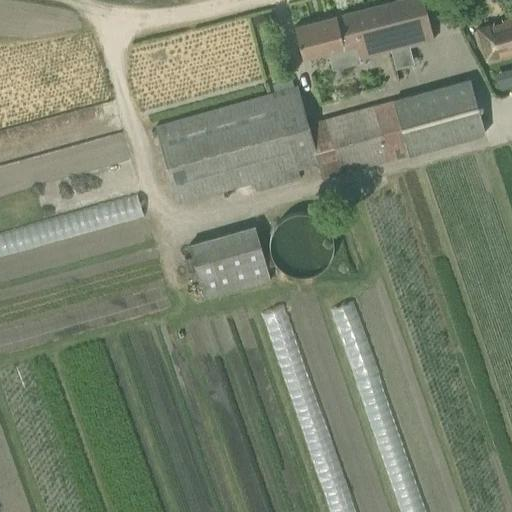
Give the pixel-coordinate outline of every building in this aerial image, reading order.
[(433,40),(423,0),(397,0),(294,27),(302,57),(339,48),(343,63),(433,40)] [(476,28),(486,60),(511,51),(511,17),(502,21),(503,23),(491,27),(490,24),(476,28)] [(469,79),(307,125),(317,163),(322,179),(485,133),(469,79)] [(317,163),(307,125),(297,88),(155,127),(175,203),(253,181),(255,190),(298,179),(296,169),(317,163)] [(326,245),(326,244),(324,235),(322,228),(318,223),(313,219),(307,215),(303,214),(296,212),(289,213),(284,214),(278,217),(273,221),(268,226),(265,231),(263,237),(263,244),(263,251),(265,256),(268,261),(272,266),(277,270),(282,273),(289,275),(293,276),(299,275),(307,273),(312,270),(317,266),(321,261),(324,256),(325,251),(326,245)] [(187,242),(203,299),(270,280),(253,223),(187,242)]
